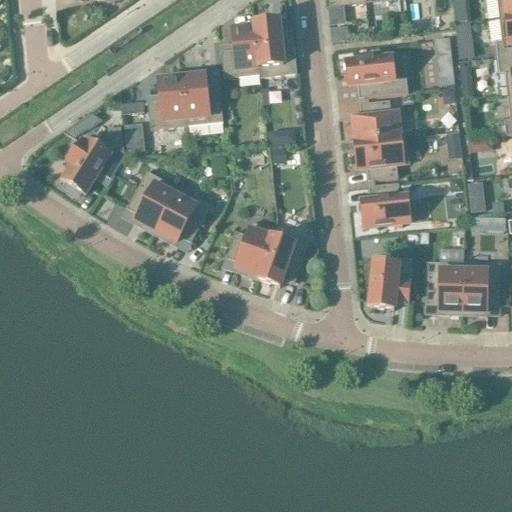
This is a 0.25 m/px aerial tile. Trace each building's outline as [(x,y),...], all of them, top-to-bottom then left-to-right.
[(364,0),(327,0),(329,10),(365,6),(364,0)] [(511,0),(496,0),(498,21),(511,19),(511,0)] [(497,61),(511,59),(511,19),(498,21),(501,47),(495,48),(497,61)] [(254,27),(259,75),(259,77),(296,73),(291,32),(279,33),(278,25),(254,27)] [(254,27),(240,29),(240,32),(231,33),(233,53),(220,55),(223,79),(259,75),(254,27)] [(346,30),(329,32),(331,46),(348,44),(346,30)] [(448,41),(437,43),(438,53),(450,51),(448,41)] [(469,52),(457,53),(458,64),(470,63),(469,52)] [(345,64),(347,89),(357,88),(358,102),(407,96),(405,82),(399,82),(396,58),(345,64)] [(507,100),(511,99),(511,59),(497,61),(498,76),(504,75),(507,100)] [(180,78),(185,129),(222,125),(217,84),(205,85),(204,78),(194,79),(194,77),(180,78)] [(180,78),(166,80),(167,82),(157,83),(159,104),(147,105),(150,133),(185,129),(180,78)] [(454,94),(442,95),(443,106),(455,104),(454,94)] [(511,137),(511,99),(507,100),(509,122),(503,123),(504,138),(511,137)] [(351,122),(354,146),(401,141),(399,116),(391,116),(389,104),(359,107),(361,121),(351,122)] [(142,106),(121,107),(122,118),(143,116),(142,106)] [(111,115),(112,128),(122,127),(120,114),(111,115)] [(273,134),(266,135),(267,149),(282,148),(281,140),(273,134)] [(458,136),(445,137),(447,150),(459,148),(458,136)] [(354,146),(356,172),(366,171),(367,184),(397,181),(396,170),(404,169),(404,166),(408,166),(405,140),(401,141),(354,146)] [(478,142),(467,143),(468,155),(480,154),(478,142)] [(62,184),(66,186),(64,191),(77,199),(80,195),(84,198),(98,175),(110,183),(126,158),(102,143),(97,151),(87,144),(84,149),(80,146),(78,149),(74,147),(66,160),(70,163),(68,166),(72,169),(62,184)] [(283,152),(270,153),(271,165),(284,163),(283,152)] [(178,192),(146,175),(126,212),(137,218),(134,224),(142,228),(141,231),(153,237),(178,192)] [(462,181),(450,181),(450,194),(463,193),(462,181)] [(360,205),(363,230),(409,226),(406,198),(398,199),(397,187),(368,190),(370,204),(360,205)] [(178,192),(153,237),(166,244),(167,242),(176,246),(179,240),(190,246),(210,209),(178,192)] [(479,220),(469,220),(469,231),(479,231),(479,220)] [(274,231),(273,233),(251,226),(246,239),(234,235),(225,261),(237,266),(235,272),(244,275),(243,278),(256,282),(274,231)] [(256,282),(279,290),(282,282),(294,286),(309,243),(274,231),(256,282)] [(369,311),(393,313),(394,305),(407,306),(411,263),(374,259),(369,311)] [(463,266),(426,265),(425,307),(438,308),(438,314),(448,315),(447,317),(461,318),(463,266)] [(463,266),(461,318),(475,318),(476,315),(485,316),(486,309),(498,309),(499,267),(463,266)]
